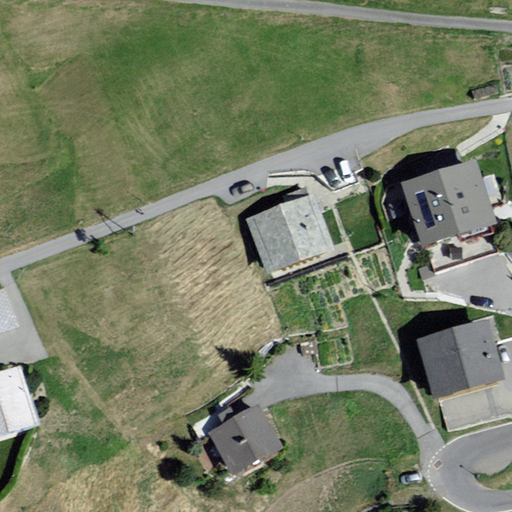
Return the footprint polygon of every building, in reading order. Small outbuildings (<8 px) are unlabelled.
[(469,170),(402,191),(422,255),(489,234),(469,170)] [(311,198),(247,224),(271,284),(335,258),(311,198)] [(2,293),(0,294),(0,337),(16,332),(2,293)] [(486,327),(416,346),(432,406),(502,387),(486,327)] [(16,377),(0,381),(0,444),(33,434),(16,377)] [(257,411),(210,438),(237,484),(284,457),(257,411)]
